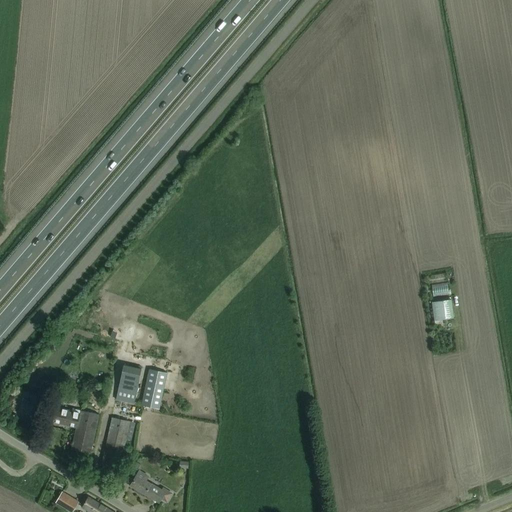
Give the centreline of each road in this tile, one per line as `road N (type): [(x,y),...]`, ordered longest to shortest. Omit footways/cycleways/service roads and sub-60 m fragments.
road 1 (unclassified): [(0,365),(315,0)]
road 2 (motorway): [(0,324),(279,0)]
road 3 (motorway): [(249,0),(0,289)]
road 4 (unclassified): [(0,433),(130,511)]
